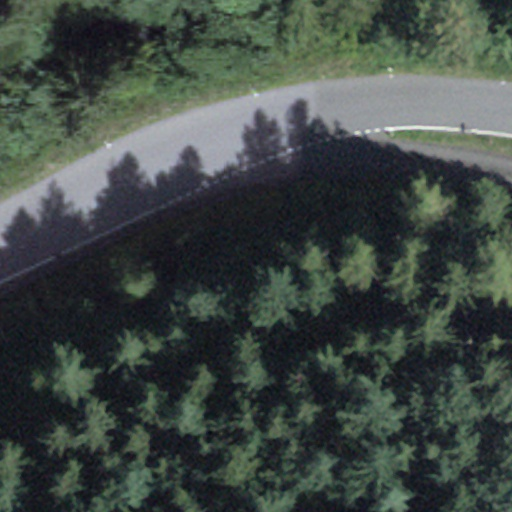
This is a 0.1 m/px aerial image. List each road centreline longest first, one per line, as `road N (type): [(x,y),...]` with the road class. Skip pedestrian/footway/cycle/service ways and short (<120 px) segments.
road 1 (tertiary): [(0,246),(219,142),(309,115)]
road 2 (unclassified): [(309,115),(324,145),(511,175)]
road 3 (tertiary): [(309,115),(414,104),(511,107)]
